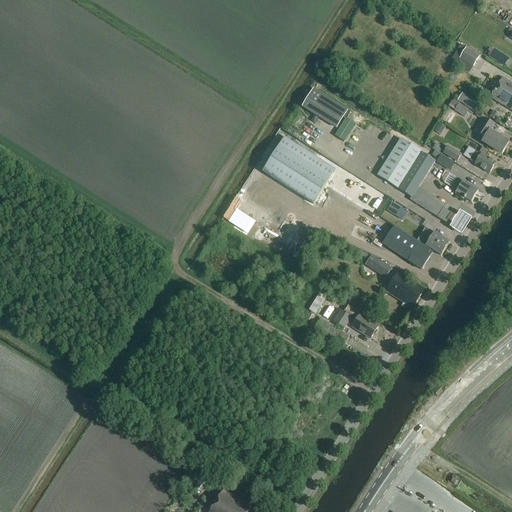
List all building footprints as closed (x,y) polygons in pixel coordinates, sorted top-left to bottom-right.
[(466,49),(459,59),(473,68),(480,57),(466,49)] [(510,59),(494,49),(489,57),(504,68),(510,59)] [(511,110),(511,84),(503,79),(499,84),(494,81),(489,88),(494,92),(490,98),(511,112),(511,110)] [(338,131),(349,112),(313,91),(302,110),(338,131)] [(474,112),(479,105),(462,95),(457,102),(474,112)] [(454,113),(464,119),(468,112),(458,106),(454,113)] [(493,111),(489,118),(495,121),(499,115),(493,111)] [(476,133),(486,139),(483,143),(502,155),(509,144),(495,135),(491,133),(490,132),(494,125),(484,119),(476,133)] [(314,206),(335,171),(285,139),(263,173),(314,206)] [(444,222),(448,216),(443,212),(444,209),(443,205),(418,189),(435,162),(401,140),(378,177),(398,190),(411,199),(410,201),(444,222)] [(457,163),(462,156),(448,147),(443,155),(457,163)] [(482,148),(479,153),(485,157),(488,152),(482,148)] [(480,156),(475,152),(470,161),(475,164),(475,165),(489,174),(496,164),(481,155),(480,156)] [(450,172),(454,163),(441,155),(436,163),(450,172)] [(463,183),(456,179),(451,188),(457,192),(455,195),(465,201),(465,200),(471,203),(478,192),(463,182),(463,183)] [(396,217),(401,209),(392,204),(387,212),(396,217)] [(432,254),(394,228),(383,245),(421,270),(432,254)] [(441,257),(450,243),(434,234),(426,247),(441,257)] [(385,280),(392,269),(372,256),(365,267),(385,280)] [(422,297),(412,291),(416,285),(398,274),(391,285),(390,284),(385,291),(386,292),(404,303),(401,307),(409,312),(411,308),(413,309),(422,297)] [(356,324),(351,320),(352,318),(342,311),(334,323),(345,329),(348,324),(353,328),(372,340),(380,326),(362,315),(356,324)] [(341,351),(350,337),(322,319),(313,334),(341,351)] [(196,472),(189,481),(200,488),(206,479),(196,472)] [(248,511),(251,508),(223,491),(209,511),(248,511)]
